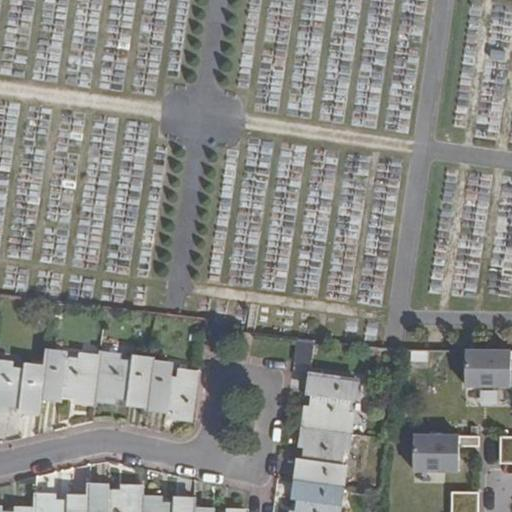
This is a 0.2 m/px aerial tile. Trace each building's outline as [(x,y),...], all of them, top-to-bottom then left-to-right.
[(303,341),(299,358),(314,361),(317,344),(303,341)] [(507,388),(508,363),(511,362),(511,353),(471,353),(471,387),(507,388)] [(46,374),(43,403),(60,405),(61,400),(75,401),(76,406),(96,409),(97,405),(101,364),(81,362),(80,367),(65,365),(65,361),(48,358),(46,374)] [(101,364),(97,405),(114,408),(115,403),(131,405),(131,409),(150,412),(155,369),(155,367),(136,364),(136,370),(119,369),(120,363),(102,360),(101,364)] [(150,412),(149,414),(167,416),(168,411),(177,412),(177,420),(195,423),(201,380),(181,377),(180,387),(172,385),(172,372),(155,369),(150,412)] [(0,415),(3,415),(4,409),(20,412),(20,417),(40,419),(43,403),(46,374),(26,373),(25,378),(8,376),(9,371),(0,370),(0,415)] [(304,407),(302,425),(347,431),(349,413),(343,412),(346,397),(351,398),(353,384),(307,378),(306,393),(311,394),(310,408),(304,407)] [(502,405),(502,390),(484,390),(483,404),(502,405)] [(297,460),(294,478),(339,484),(342,466),(336,465),(338,448),(344,449),(347,431),(302,425),(299,444),(305,445),(303,461),(297,460)] [(455,472),(456,447),(476,447),(476,437),(419,436),(419,471),(455,472)] [(511,464),(511,437),(497,437),(496,464),(511,464)] [(290,511),(329,511),(331,502),(337,503),(339,484),(294,478),(292,497),(298,498),(296,511),(290,511)] [(86,496),(85,511),(138,511),(140,498),(139,487),(119,486),(119,492),(105,491),(105,486),(86,485),(86,496)] [(474,511),(475,493),(448,493),(447,511),(474,511)] [(31,509),(30,511),(85,511),(86,496),(66,496),(65,501),(51,501),(51,495),(32,494),(31,509)] [(138,511),(192,511),(192,509),(192,499),(172,499),(172,505),(157,503),(158,498),(140,498),(138,511)]
